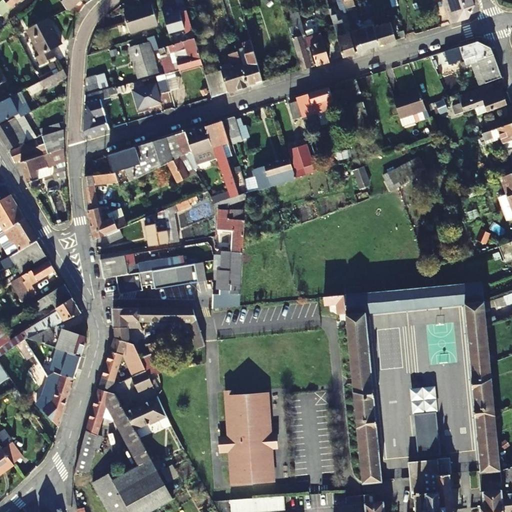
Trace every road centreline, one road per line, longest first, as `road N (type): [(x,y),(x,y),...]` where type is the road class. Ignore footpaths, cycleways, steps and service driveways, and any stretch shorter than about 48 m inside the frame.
road 1 (residential): [(77,154),(495,24)]
road 2 (residential): [(87,300),(95,353),(53,469)]
road 3 (residential): [(0,158),(87,300)]
road 4 (residential): [(110,0),(81,41),(77,154)]
road 5 (residential): [(77,154),(87,300)]
